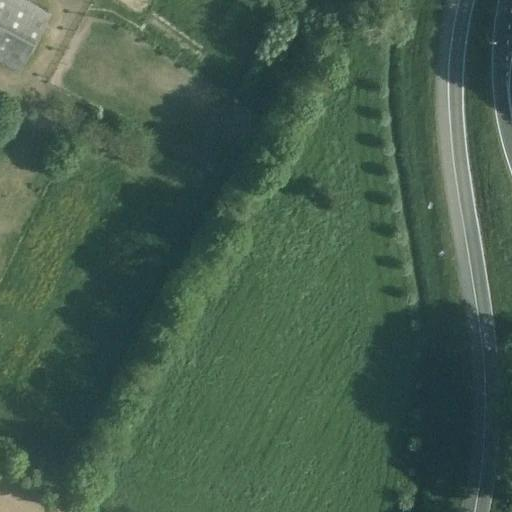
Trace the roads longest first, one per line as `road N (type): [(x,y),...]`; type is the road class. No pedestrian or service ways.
road 1 (motorway): [(465,0),(455,102),(490,393),(480,511)]
road 2 (motorway): [(511,142),(501,63),(508,0)]
